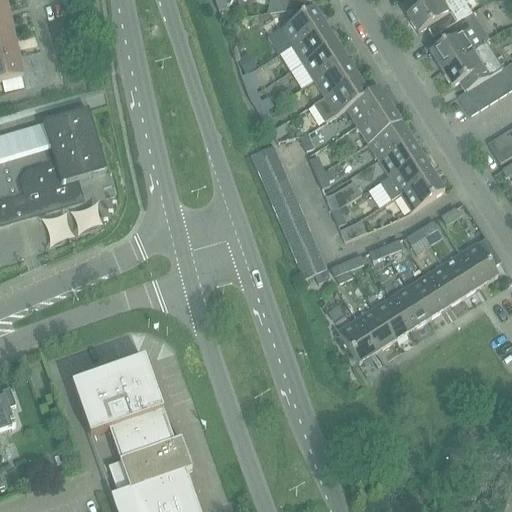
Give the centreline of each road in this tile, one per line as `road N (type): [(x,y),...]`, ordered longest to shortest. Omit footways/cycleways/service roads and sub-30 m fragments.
road 1 (tertiary): [(340,511),(241,235)]
road 2 (residential): [(511,245),(358,0)]
road 3 (tertiary): [(241,235),(166,0)]
road 4 (tertiary): [(190,282),(265,511)]
road 5 (tertiary): [(124,0),(176,232)]
road 6 (tertiary): [(0,348),(190,282)]
road 7 (tertiary): [(176,232),(0,310)]
